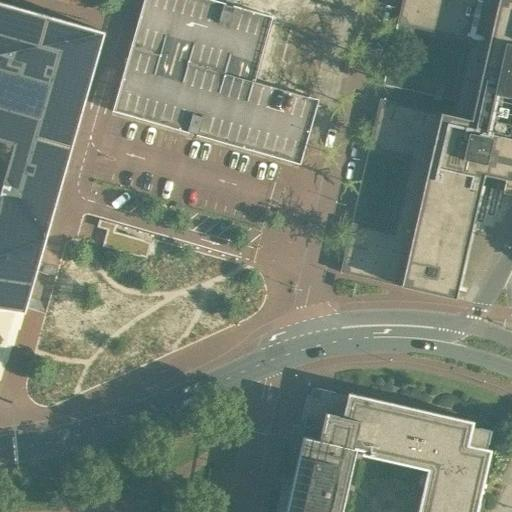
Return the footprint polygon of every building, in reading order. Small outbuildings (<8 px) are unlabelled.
[(273,17),(211,0),(144,0),(141,9),(112,111),(299,164),(317,99),(307,96),(255,81),(273,17)] [(340,271),(446,295),(454,297),(483,173),(511,180),(511,0),(401,0),(396,23),(469,40),(451,116),(379,99),(368,147),(410,157),(393,233),(350,223),(340,271)] [(105,32),(0,2),(0,309),(24,314),(105,32)] [(99,220),(97,227),(107,230),(103,245),(146,257),(150,243),(143,241),(144,240),(114,231),(116,225),(99,220)] [(302,436),(284,511),(340,511),(355,449),(361,450),(360,454),(426,469),(416,511),(475,511),(490,449),(486,448),(490,429),(472,425),(473,421),(347,392),(346,395),(337,393),(332,413),(323,411),(318,430),(307,427),(305,437),(302,436)]
